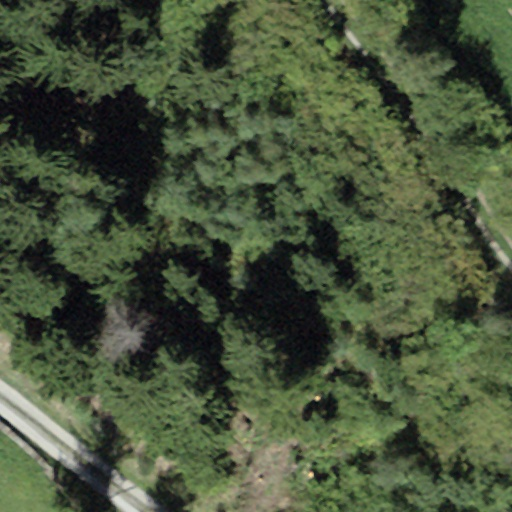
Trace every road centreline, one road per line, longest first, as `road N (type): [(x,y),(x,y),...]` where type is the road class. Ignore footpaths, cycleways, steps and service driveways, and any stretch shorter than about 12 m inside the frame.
road 1 (track): [(511,257),(327,0)]
road 2 (track): [(0,399),(159,511)]
